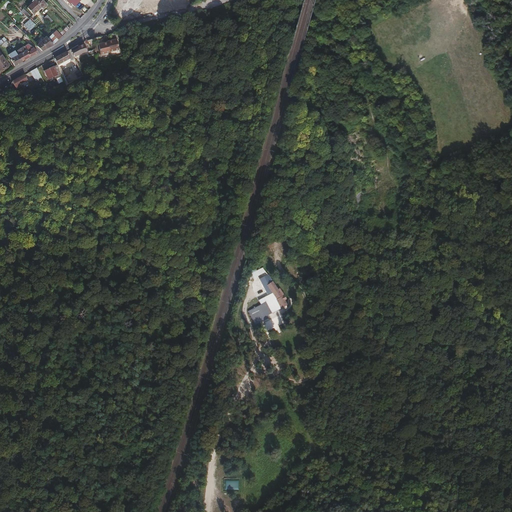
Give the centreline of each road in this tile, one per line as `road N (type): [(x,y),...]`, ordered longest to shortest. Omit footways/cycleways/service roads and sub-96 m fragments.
road 1 (track): [(282,0),(324,19),(425,156),(511,235)]
road 2 (track): [(511,341),(440,263),(411,217),(365,105),(361,69)]
road 3 (track): [(202,259),(224,182),(228,119),(178,12)]
road 4 (track): [(255,288),(245,308),(253,356),(216,445),(204,511)]
road 5 (residential): [(87,26),(112,30),(210,4)]
